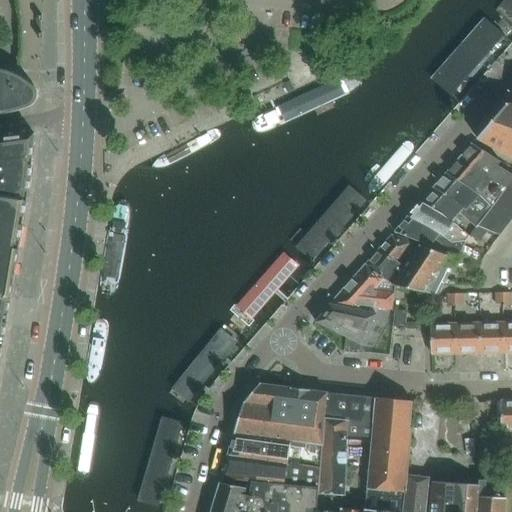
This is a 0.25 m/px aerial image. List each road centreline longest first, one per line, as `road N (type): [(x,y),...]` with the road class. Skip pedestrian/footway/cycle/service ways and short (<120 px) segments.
road 1 (residential): [(511,70),(277,337)]
road 2 (secondary): [(51,379),(82,120)]
road 3 (residential): [(511,388),(334,376),(277,337)]
road 4 (residential): [(277,337),(228,395),(193,511)]
road 5 (secondary): [(51,379),(13,511)]
road 6 (secondary): [(36,511),(51,379)]
road 7 (secondary): [(82,120),(84,0)]
